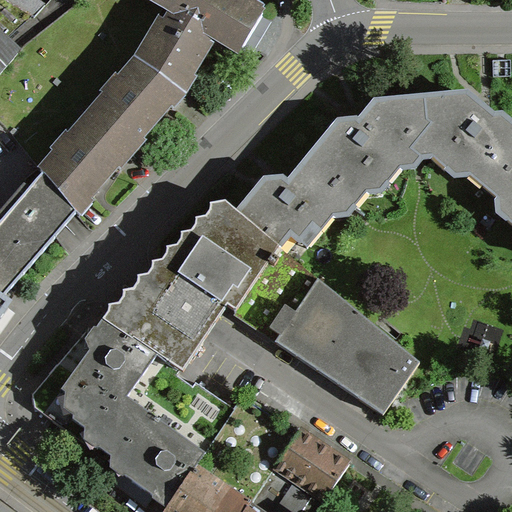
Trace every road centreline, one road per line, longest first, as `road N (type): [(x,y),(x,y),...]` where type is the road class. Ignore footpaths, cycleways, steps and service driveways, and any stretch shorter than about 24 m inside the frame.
road 1 (residential): [(0,376),(42,323),(294,73),(338,14)]
road 2 (residential): [(338,14),(379,25),(511,29)]
road 3 (primary): [(97,511),(0,438)]
